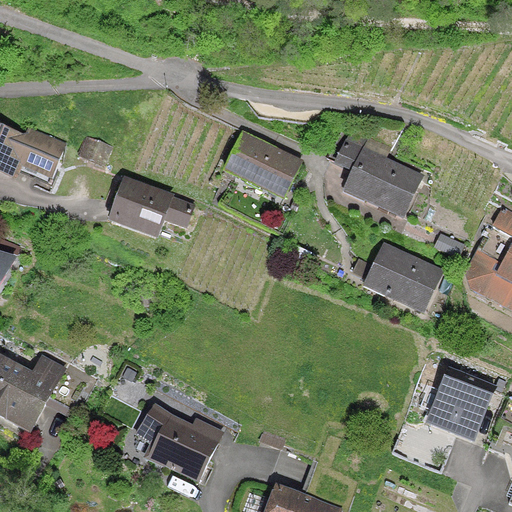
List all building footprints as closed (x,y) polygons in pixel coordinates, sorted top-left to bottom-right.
[(25,143),(0,133),(0,181),(16,188),(21,174),(51,186),(66,148),(29,133),(25,143)] [(299,162),(243,135),(226,170),(281,197),(299,162)] [(426,181),(345,143),(332,171),(347,178),(338,198),(404,229),(426,181)] [(196,209),(120,185),(106,228),(161,246),(167,228),(188,234),(196,209)] [(511,216),(502,211),(466,275),(471,289),(511,310),(511,216)] [(444,276),(379,250),(361,296),(426,322),(444,276)] [(0,290),(16,264),(0,259),(0,290)] [(64,377),(0,342),(0,425),(29,441),(64,377)] [(446,379),(429,421),(474,439),(491,396),(446,379)] [(166,413),(143,457),(201,487),(223,443),(166,413)] [(334,511),(336,509),(275,490),(268,511),(334,511)]
